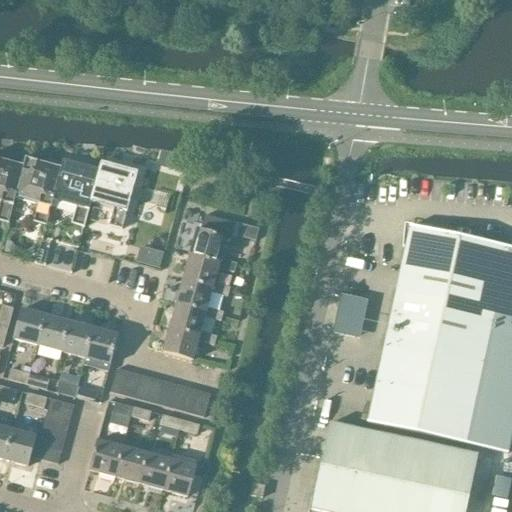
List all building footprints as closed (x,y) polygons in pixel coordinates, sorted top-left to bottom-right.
[(13,199),(6,224),(13,199),(37,206),(32,223),(44,226),(51,201),(60,169),(24,159),(22,167),(13,199)] [(0,221),(6,224),(13,199),(22,167),(0,160),(0,221)] [(60,169),(51,201),(75,207),(70,225),(83,229),(90,203),(98,171),(62,162),(60,169)] [(100,164),(98,171),(90,203),(112,209),(108,227),(121,230),(136,174),(100,164)] [(196,232),(190,256),(219,264),(220,260),(225,241),(230,242),(235,226),(204,217),(200,233),(196,232)] [(408,227),(387,326),(486,347),(511,352),(511,249),(507,248),(408,227)] [(190,256),(183,280),(213,288),(214,285),(218,270),(233,275),(236,264),(220,260),(219,264),(190,256)] [(183,280),(176,306),(206,313),(207,310),(211,295),(227,299),(229,289),(214,285),(213,288),(183,280)] [(339,296),(335,315),(363,321),(368,302),(339,296)] [(2,306),(0,314),(0,328),(7,330),(12,309),(2,306)] [(176,306),(170,330),(200,337),(201,334),(205,319),(220,324),(223,314),(207,310),(206,313),(176,306)] [(12,340),(37,347),(45,317),(20,311),(12,340)] [(335,315),(331,334),(359,340),(363,321),(335,315)] [(45,317),(37,347),(61,354),(69,324),(45,317)] [(69,324),(61,354),(86,360),(93,330),(69,324)] [(365,407),(358,422),(465,445),(509,455),(511,438),(511,352),(486,347),(387,326),(369,408),(365,407)] [(93,330),(86,360),(109,367),(117,337),(93,330)] [(216,339),(201,334),(200,337),(170,330),(163,354),(193,362),(198,343),(214,347),(216,339)] [(10,370),(7,380),(26,385),(29,375),(10,370)] [(117,371),(111,394),(123,397),(129,374),(117,371)] [(129,374),(123,397),(134,400),(140,377),(129,374)] [(29,375),(26,385),(46,391),(49,380),(29,375)] [(140,377),(134,400),(146,403),(152,380),(140,377)] [(152,380),(146,403),(157,406),(163,383),(152,380)] [(55,393),(76,399),(78,389),(57,383),(55,393)] [(163,383),(157,406),(181,412),(186,390),(163,383)] [(0,387),(0,398),(14,402),(17,392),(0,387)] [(78,389),(76,399),(93,403),(96,393),(78,389)] [(186,390),(181,412),(192,415),(198,393),(186,390)] [(198,393),(192,415),(204,418),(210,396),(198,393)] [(43,410),(46,400),(26,395),(24,405),(43,410)] [(50,401),(47,413),(69,419),(72,407),(50,401)] [(112,414),(130,418),(133,407),(115,403),(112,414)] [(133,407),(130,418),(148,423),(150,412),(133,407)] [(47,413),(44,424),(66,430),(69,419),(47,413)] [(161,427),(179,431),(181,421),(163,416),(161,427)] [(181,421),(179,431),(196,436),(199,426),(181,421)] [(44,424),(41,436),(63,442),(66,430),(44,424)] [(310,510),(317,511),(367,511),(376,471),(384,436),(328,424),(310,510)] [(0,428),(0,459),(3,461),(11,431),(0,428)] [(11,431),(3,461),(27,467),(35,438),(11,431)] [(41,436),(38,447),(60,453),(63,442),(41,436)] [(376,471),(367,511),(406,511),(421,444),(384,436),(376,471)] [(88,472),(113,479),(121,449),(96,442),(88,472)] [(421,444),(406,511),(464,511),(477,456),(421,444)] [(34,459),(57,465),(60,453),(38,447),(34,459)] [(121,449),(113,479),(138,485),(146,456),(121,449)] [(146,456),(138,485),(163,492),(171,462),(146,456)] [(171,462),(163,492),(187,499),(195,469),(171,462)] [(261,499),(264,487),(252,485),(249,497),(261,499)]
